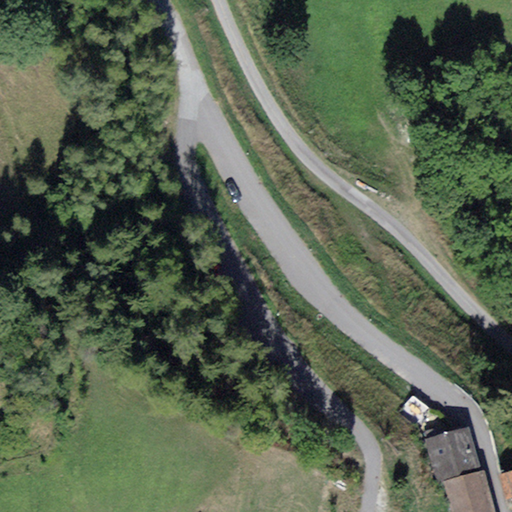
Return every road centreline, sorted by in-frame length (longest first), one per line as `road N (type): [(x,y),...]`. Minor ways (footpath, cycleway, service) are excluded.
road 1 (tertiary): [(500,511),(482,435),(466,408),(340,312),(264,215),(203,108)]
road 2 (track): [(203,108),(183,141),(188,180),(276,341),(364,438),(372,461),(368,511)]
road 3 (unclassified): [(511,344),(386,219),(303,151),(253,76),(218,0)]
